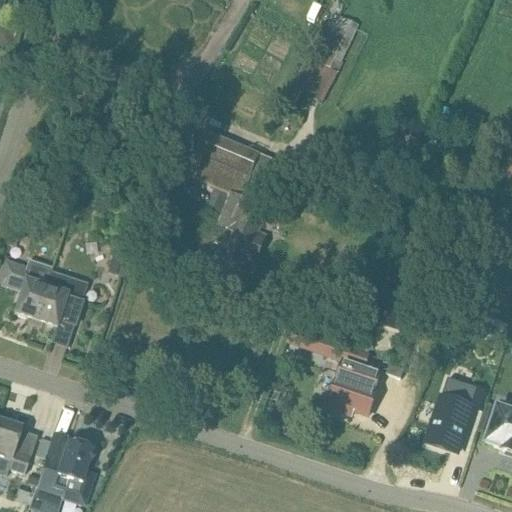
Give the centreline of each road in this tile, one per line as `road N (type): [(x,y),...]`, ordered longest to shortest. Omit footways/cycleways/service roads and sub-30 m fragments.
road 1 (residential): [(472,511),(408,500),(0,367)]
road 2 (residential): [(0,162),(49,0)]
